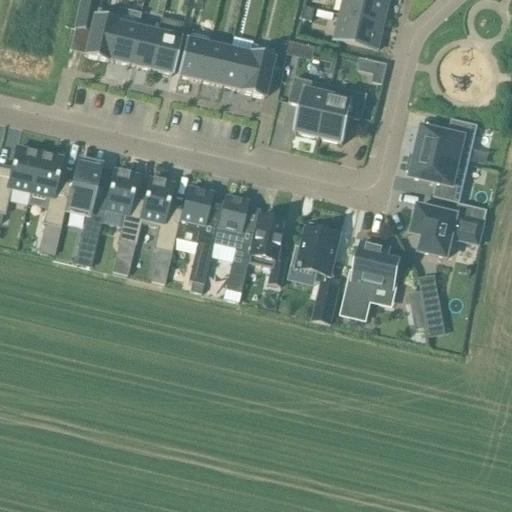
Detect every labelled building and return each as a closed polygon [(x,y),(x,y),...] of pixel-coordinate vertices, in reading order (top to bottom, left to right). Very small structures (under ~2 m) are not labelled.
[(90,0),(81,0),(74,31),(90,35),(85,59),(107,64),(107,63),(115,27),(118,16),(97,11),(99,2),(90,0)] [(377,0),(344,0),(341,17),(383,27),(389,3),(377,0)] [(301,21),(311,24),(314,11),(304,9),(301,21)] [(341,17),(335,43),(378,53),(378,51),(377,51),(383,27),(341,17)] [(115,27),(107,63),(128,68),(136,32),(116,27),(115,27)] [(157,37),(136,32),(128,68),(149,73),(157,37)] [(169,79),(171,79),(179,42),(157,37),(149,73),(169,77),(169,79)] [(179,81),(180,80),(200,84),(208,49),(186,43),(178,81),(179,81)] [(290,45),(287,56),(294,57),(299,54),(301,47),(290,44),(290,45)] [(263,101),(275,53),(253,48),(241,96),(263,101)] [(221,89),(229,54),(208,49),(200,84),(221,89)] [(229,54),(221,89),(242,94),(250,59),(229,54)] [(377,65),(372,85),(383,87),(387,67),(377,65)] [(0,88),(48,101),(51,90),(0,77),(0,88)] [(318,142),(331,89),(295,81),(289,106),(301,109),(295,136),(296,137),(297,135),(318,141),(318,142)] [(331,89),(318,142),(319,142),(320,141),(341,146),(340,147),(342,147),(349,120),(361,123),(367,98),(331,89)] [(422,130),(416,155),(468,168),(478,129),(451,123),(448,136),(422,130)] [(0,216),(2,217),(4,218),(11,191),(29,196),(39,157),(15,152),(10,173),(0,170),(0,216)] [(416,155),(415,159),(410,158),(407,174),(411,175),(410,181),(436,187),(433,200),(459,207),(468,168),(416,155)] [(48,200),(42,226),(44,227),(60,231),(71,187),(57,184),(62,163),(39,157),(29,196),(48,200)] [(87,218),(83,235),(98,239),(104,213),(110,186),(98,184),(101,172),(76,166),(65,213),(87,218)] [(122,218),(116,244),(122,245),(134,248),(141,222),(145,205),(131,202),(136,180),(113,175),(110,186),(104,213),(122,218)] [(159,226),(153,252),(157,254),(171,257),(177,233),(182,213),(168,210),(173,189),(150,183),(145,205),(141,222),(159,226)] [(213,247),(218,224),(206,221),(212,198),(187,192),(182,213),(177,233),(199,238),(188,285),(203,288),(213,247)] [(247,267),(255,233),(242,230),(248,206),(224,201),(218,224),(213,247),(234,252),(225,293),(240,297),(247,267)] [(418,209),(411,236),(423,239),(423,241),(419,240),(416,252),(420,253),(419,255),(447,261),(451,242),(479,248),(487,213),(465,208),(462,220),(418,209)] [(255,233),(247,267),(271,273),(267,286),(281,289),(287,261),(276,259),(282,232),(283,233),(284,225),(273,222),(272,224),(258,221),(255,233)] [(44,227),(41,239),(58,243),(60,231),(44,227)] [(292,270),(289,283),(313,289),(316,275),(329,278),(339,240),(325,237),(327,231),(311,227),(309,233),(306,232),(302,251),(297,250),(296,250),(296,251),(292,270)] [(122,245),(118,260),(131,263),(134,248),(122,245)] [(350,283),(342,318),(365,324),(369,305),(373,289),(392,293),(399,266),(386,263),(389,252),(362,245),(353,284),(350,283)] [(157,254),(154,265),(168,268),(171,257),(157,254)] [(435,278),(418,281),(424,312),(440,309),(435,278)] [(313,324),(330,328),(339,291),(326,287),(322,286),(313,324)] [(409,297),(412,312),(423,310),(420,295),(409,297)]
